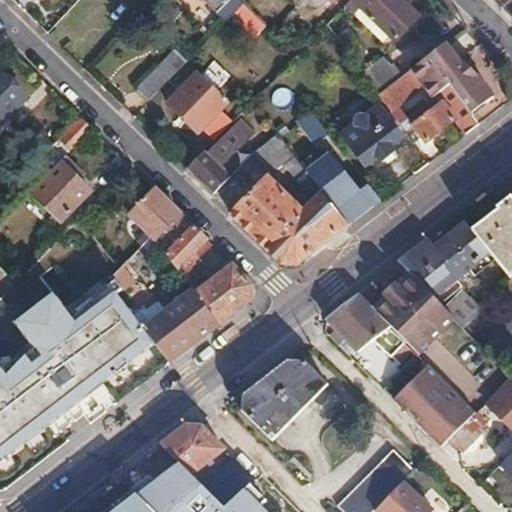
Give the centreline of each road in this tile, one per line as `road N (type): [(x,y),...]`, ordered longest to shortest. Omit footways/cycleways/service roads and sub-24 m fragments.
road 1 (residential): [(303,303),(0,16)]
road 2 (unclassified): [(292,312),(497,511)]
road 3 (primary): [(303,303),(511,143)]
road 4 (primary): [(32,511),(197,385)]
road 5 (unclassified): [(197,385),(322,511)]
